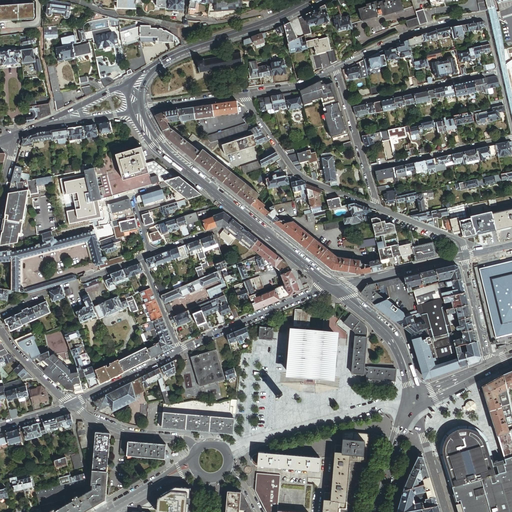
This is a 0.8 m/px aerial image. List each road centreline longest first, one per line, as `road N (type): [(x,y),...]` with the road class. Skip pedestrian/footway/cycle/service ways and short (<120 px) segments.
road 1 (residential): [(332,286),(212,334),(71,405)]
road 2 (tertiary): [(134,109),(160,147),(299,259)]
road 3 (residential): [(499,71),(484,17),(390,40),(335,68)]
road 4 (tertiary): [(414,402),(227,452)]
road 5 (unclassified): [(242,94),(294,172),(377,208)]
road 6 (residential): [(499,71),(345,105)]
road 7 (tertiary): [(269,21),(174,55),(132,88)]
road 8 (residential): [(511,137),(365,170)]
road 9 (tertiary): [(332,286),(392,338),(414,402)]
road 10 (residential): [(71,405),(132,433),(187,440),(196,451)]
road 11 (residential): [(462,257),(332,286)]
road 12 (unknown): [(97,274),(78,268),(31,277),(32,261),(66,252)]
